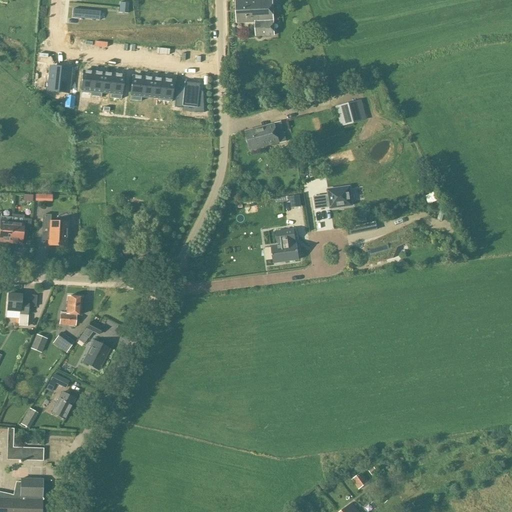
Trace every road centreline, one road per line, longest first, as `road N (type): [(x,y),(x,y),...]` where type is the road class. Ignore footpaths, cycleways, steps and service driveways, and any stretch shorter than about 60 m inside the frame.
road 1 (residential): [(164,288),(76,453),(69,511)]
road 2 (residential): [(221,65),(221,174),(169,280)]
road 3 (residential): [(57,0),(54,52),(221,65)]
road 4 (residential): [(169,280),(0,270)]
road 5 (residential): [(164,288),(318,273)]
